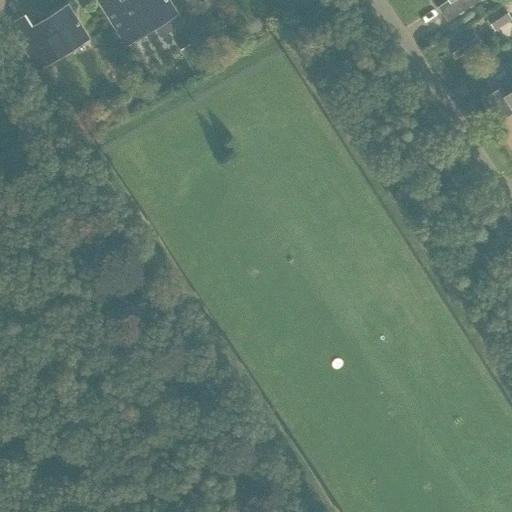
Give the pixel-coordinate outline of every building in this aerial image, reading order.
[(126,44),(154,27),(160,37),(182,24),(167,0),(124,0),(120,2),(118,0),(98,0),(126,44)] [(447,0),(437,6),(446,21),(478,0),(447,0)] [(10,25),(38,69),(87,38),(67,5),(32,27),(25,16),(10,25)] [(494,30),(511,19),(502,5),(485,16),(494,30)] [(468,30),(445,45),(453,57),(476,41),(468,30)] [(197,53),(187,60),(194,72),(204,65),(197,53)] [(41,76),(31,83),(39,96),(50,90),(41,76)] [(511,79),(479,101),(495,124),(511,112),(511,79)]
